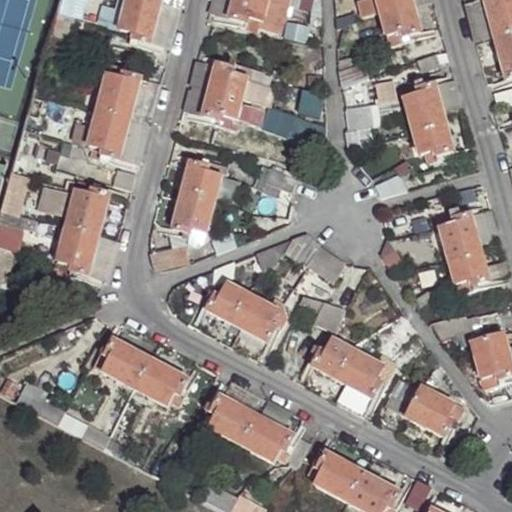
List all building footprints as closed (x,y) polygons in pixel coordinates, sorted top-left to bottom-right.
[(61,0),(57,15),(69,18),(75,20),(80,0),(90,3),(90,0),(61,0)] [(113,30),(110,42),(150,52),(151,47),(163,0),(128,0),(120,32),(113,30)] [(163,0),(151,47),(169,52),(183,0),(163,0)] [(213,0),(210,16),(229,21),(234,0),(213,0)] [(234,0),(229,21),(228,26),(260,35),(261,31),(281,37),(289,8),(291,0),(234,0)] [(301,0),(291,0),(289,8),(311,13),(313,0),(311,0),(308,0),(308,1),(301,0)] [(313,0),(311,13),(322,16),(321,2),(313,0)] [(348,0),(335,4),(337,32),(358,24),(351,0),(348,0)] [(394,37),(397,48),(423,41),(411,0),(375,0),(358,5),(363,20),(380,15),(387,39),(394,37)] [(495,40),(508,88),(511,86),(511,0),(484,0),(485,2),(495,40)] [(465,7),(476,45),(495,40),(485,2),(465,7)] [(57,15),(49,43),(65,47),(71,27),(67,26),(69,18),(57,15)] [(305,44),(308,30),(289,26),(286,40),(305,44)] [(49,43),(43,65),(67,72),(73,49),(65,47),(49,43)] [(437,57),(440,66),(450,64),(447,55),(437,57)] [(218,63),(202,125),(235,134),(249,125),(260,128),(264,113),(241,107),(242,102),(270,109),(276,91),(269,89),(272,79),(263,77),(264,75),(218,63)] [(339,75),(343,91),(366,82),(369,81),(364,67),(339,75)] [(96,151),(94,161),(118,168),(119,163),(138,168),(149,130),(130,125),(141,82),(143,77),(110,68),(94,132),(77,128),(73,142),(90,146),(89,149),(96,151)] [(141,82),(130,125),(149,130),(160,87),(141,82)] [(343,91),(346,112),(370,108),(367,89),(366,82),(343,91)] [(427,156),(430,167),(455,160),(444,118),(442,114),(435,89),(434,83),(402,92),(420,158),(427,156)] [(435,89),(442,114),(462,108),(455,83),(435,89)] [(346,133),(349,154),(375,148),(370,130),(376,128),(375,124),(401,118),(398,103),(397,104),(393,84),(367,89),(370,108),(346,112),(349,131),(346,133)] [(304,95),(300,115),(319,119),(323,99),(304,95)] [(463,113),(462,108),(442,114),(444,118),(463,113)] [(261,130),(303,144),(310,124),(268,110),(261,130)] [(24,132),(7,194),(25,199),(29,182),(23,181),(29,159),(31,160),(37,136),(24,132)] [(371,178),(387,170),(378,155),(362,164),(371,178)] [(192,161),(172,237),(189,242),(187,248),(197,250),(210,242),(207,236),(224,170),(192,161)] [(265,212),(265,218),(290,222),(292,209),(288,208),(293,197),(290,195),(296,183),(300,180),(274,169),(263,194),(256,208),(265,212)] [(117,172),(113,188),(132,193),(136,177),(117,172)] [(376,188),(383,201),(407,194),(404,181),(397,178),(376,188)] [(56,272),(59,277),(87,285),(89,280),(99,240),(112,193),(79,184),(75,199),(45,191),(40,208),(70,216),(56,272)] [(246,204),(256,208),(263,194),(253,190),(246,204)] [(7,194),(1,215),(17,220),(19,220),(25,199),(7,194)] [(438,222),(458,298),(491,289),(470,213),(438,222)] [(1,215),(0,217),(0,285),(3,272),(9,273),(14,254),(18,256),(22,241),(12,239),(17,220),(1,215)] [(237,249),(233,236),(211,239),(217,256),(237,249)] [(256,257),(266,281),(285,255),(307,268),(334,286),(346,266),(316,254),(318,252),(308,237),(256,257)] [(99,240),(89,280),(107,285),(118,245),(99,240)] [(406,270),(388,243),(381,259),(394,278),(406,270)] [(152,266),(155,274),(177,270),(176,268),(187,266),(184,252),(173,255),(172,252),(151,257),(152,266)] [(203,312),(207,314),(273,349),(288,321),(284,306),(275,301),(271,310),(243,296),(228,288),(229,286),(218,279),(209,286),(215,289),(203,312)] [(229,286),(228,288),(243,296),(246,290),(231,282),(229,286)] [(416,302),(421,309),(435,300),(430,293),(416,302)] [(319,316),(314,326),(335,336),(346,313),(324,305),(303,299),(300,308),(319,316)] [(390,326),(405,347),(417,335),(404,317),(390,326)] [(432,327),(441,342),(470,332),(466,320),(444,324),(432,327)] [(308,368),(312,370),(345,387),(374,402),(378,405),(397,369),(382,358),(378,367),(333,344),(334,343),(324,337),(308,368)] [(472,347),(485,392),(505,387),(511,385),(511,368),(507,351),(503,338),(472,347)] [(104,374),(104,375),(168,409),(170,404),(180,409),(193,385),(110,341),(95,369),(104,374)] [(385,409),(408,421),(420,391),(413,387),(412,390),(398,382),(389,398),(390,399),(385,409)] [(16,407),(36,417),(43,403),(46,396),(26,386),(16,407)] [(345,387),(336,405),(364,421),(374,402),(345,387)] [(420,391),(408,421),(449,443),(465,413),(457,408),(456,409),(421,390),(420,391)] [(213,426),(210,432),(274,466),(277,461),(286,466),(299,442),(216,397),(203,421),(213,426)] [(36,417),(58,429),(66,415),(43,403),(36,417)] [(88,428),(81,441),(104,454),(110,442),(109,442),(110,440),(88,428)] [(110,442),(104,454),(116,460),(122,449),(110,442)] [(122,449),(116,460),(135,470),(141,459),(122,449)] [(319,483),(316,489),(359,511),(398,511),(405,498),(321,454),(309,477),(319,483)] [(161,459),(151,478),(172,489),(181,468),(161,459)] [(418,483),(408,501),(422,509),(431,490),(418,483)] [(210,488),(201,505),(214,511),(232,511),(238,502),(210,488)] [(238,502),(232,511),(260,511),(239,500),(238,502)]
